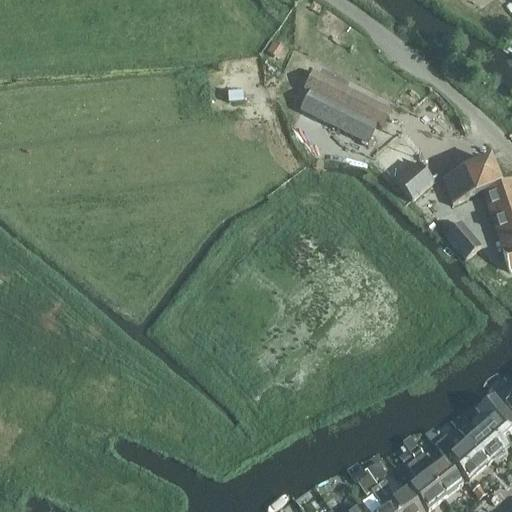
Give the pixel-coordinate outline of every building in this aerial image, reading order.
[(310,93),(301,112),(367,145),(377,127),(382,129),(390,113),(313,74),(304,91),(310,93)] [(490,163),(442,182),(452,207),(483,195),(508,275),(511,273),(511,183),(500,189),(490,163)] [(396,185),(411,203),(432,185),(417,167),(396,185)] [(446,237),(467,262),(482,249),(461,225),(446,237)] [(504,406),(500,409),(510,419),(511,418),(511,417),(511,399),(511,400),(504,406)] [(480,415),(482,418),(501,439),(511,430),(511,419),(511,418),(510,419),(500,409),(500,410),(494,403),(480,415)] [(480,433),(469,443),(488,466),(507,449),(500,440),(501,439),(482,418),(473,425),(480,433)] [(488,466),(469,443),(456,453),(448,444),(445,447),(433,433),(425,437),(439,453),(438,453),(447,463),(451,460),(469,481),(488,466)] [(417,449),(410,454),(445,500),(462,486),(444,464),(434,472),(417,449)] [(429,511),(445,500),(410,454),(410,455),(406,450),(397,457),(418,484),(410,491),(427,511),(429,511)] [(378,469),(368,476),(393,511),(419,511),(407,494),(395,502),(384,486),(381,482),(385,479),(378,469)] [(393,511),(368,476),(367,476),(366,475),(356,479),(368,497),(372,495),(383,511),(381,511),(393,511)] [(335,497),(324,505),(329,511),(333,511),(341,506),(335,497)]
